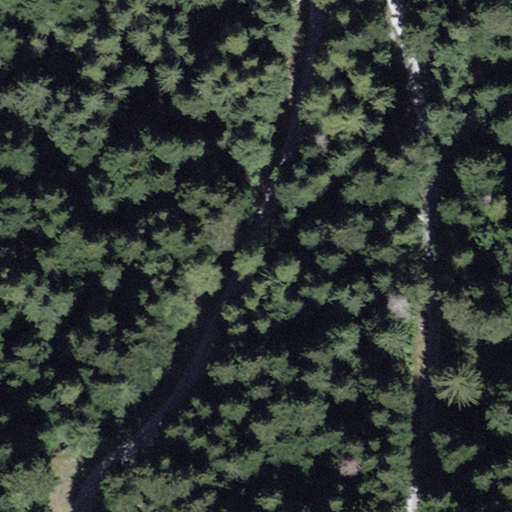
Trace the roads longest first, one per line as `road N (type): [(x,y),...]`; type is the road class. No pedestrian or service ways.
road 1 (track): [(89,511),(95,491),(180,381),(265,208),(303,107),(312,0)]
road 2 (track): [(395,0),(434,201),(436,346),(411,511)]
